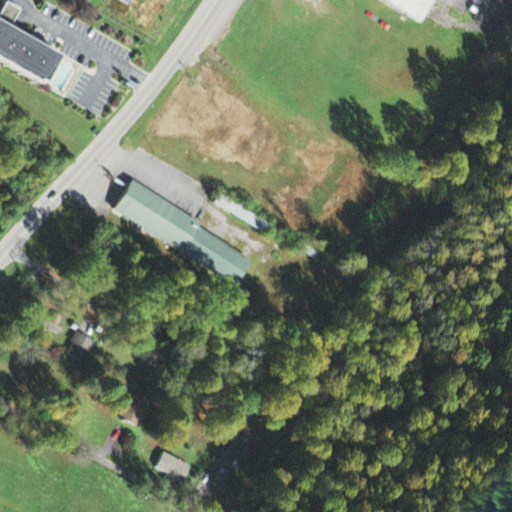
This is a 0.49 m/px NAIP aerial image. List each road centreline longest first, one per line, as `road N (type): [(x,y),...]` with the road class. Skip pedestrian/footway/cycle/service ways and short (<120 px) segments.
road 1 (tertiary): [(104,143),(215,0)]
road 2 (tertiary): [(0,257),(104,143)]
